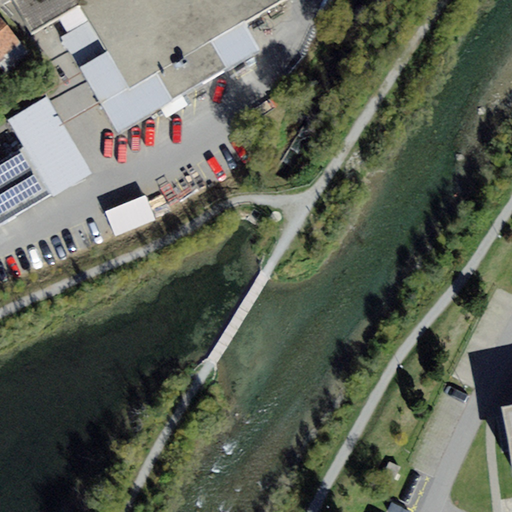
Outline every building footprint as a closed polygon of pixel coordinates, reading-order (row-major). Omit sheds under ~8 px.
[(10,0),(31,34),(51,22),(118,135),(262,51),(245,23),(284,0),(10,0)] [(0,16),(0,60),(21,43),(0,16)] [(91,172),(46,97),(7,120),(24,148),(52,196),(91,172)] [(0,226),(52,196),(24,148),(0,162),(0,226)] [(145,196),(107,212),(117,235),(155,220),(145,196)] [(400,467),(389,463),(382,477),(393,482),(400,467)]
